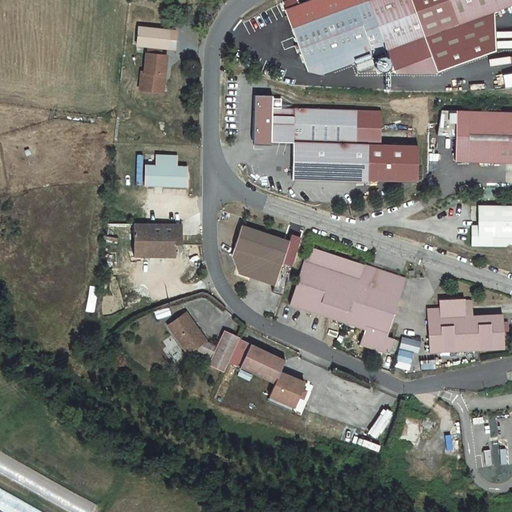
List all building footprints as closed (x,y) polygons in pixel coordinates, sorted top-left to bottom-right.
[(399,0),(319,0),(274,17),(296,78),(310,82),(344,70),(360,64),(376,58),(414,44),(399,0)] [(399,0),(414,44),(427,78),(486,58),(483,18),(506,10),(502,0),(399,0)] [(167,33),(131,29),(129,48),(135,49),(151,51),(165,53),(167,33)] [(414,44),(376,58),(384,80),(427,78),(414,44)] [(151,51),(135,49),(134,59),(150,61),(151,51)] [(154,61),(150,61),(134,59),(131,77),(128,77),(126,99),(145,101),(147,82),(151,82),(154,61)] [(360,64),(344,70),(346,77),(362,71),(360,64)] [(370,80),(372,80),(374,80),(376,79),(378,77),(379,75),(380,72),(379,69),(379,68),(377,66),(375,65),(374,64),(372,64),(371,64),(369,65),(367,66),(366,67),(365,68),(364,70),(364,71),(364,73),(364,74),(365,76),(366,77),(367,78),(368,79),(370,80)] [(246,101),(244,147),(263,148),(264,113),(265,105),(265,102),(246,101)] [(273,105),(265,105),(264,113),(273,114),(273,105)] [(273,114),(264,113),(263,148),(285,149),(283,186),(358,189),(358,187),(367,187),(369,152),(348,151),(349,117),(273,114)] [(370,117),(349,117),(348,151),(369,152),(370,117)] [(511,117),(447,117),(446,166),(511,167),(511,117)] [(372,152),(369,152),(367,187),(408,189),(409,152),(372,152)] [(169,158),(146,157),(146,167),(138,167),(138,188),(176,191),(177,169),(168,169),(169,158)] [(511,218),(467,217),(466,241),(459,241),(458,258),(493,258),(502,251),(503,251),(511,259),(511,218)] [(162,230),(124,228),(123,259),(160,263),(161,251),(169,252),(169,241),(161,241),(162,230)] [(170,231),(162,230),(161,241),(169,241),(170,231)] [(280,256),(232,241),(228,253),(222,270),(227,283),(231,284),(229,289),(252,297),(265,301),(273,278),(280,256)] [(396,293),(299,262),(280,320),(294,325),(329,336),(355,344),(350,360),(364,365),(375,368),(377,364),(381,365),(384,354),(377,352),(396,293)] [(282,281),(273,278),(265,301),(263,308),(272,311),(282,281)] [(158,309),(141,317),(144,325),(161,317),(158,309)] [(430,323),(418,324),(420,368),(495,364),(494,346),(499,345),(499,338),(493,338),(493,329),(463,331),(463,316),(460,315),(459,315),(455,315),(455,314),(430,315),(430,323)] [(219,388),(234,359),(217,351),(211,367),(202,363),(180,333),(161,345),(182,376),(185,373),(200,380),(196,389),(214,396),(219,388)] [(279,380),(234,359),(219,388),(265,408),(259,420),(283,431),(296,406),(271,395),(279,380)] [(383,407),(370,434),(379,438),(393,412),(383,407)] [(92,511),(95,507),(0,453),(0,476),(63,511),(92,511)] [(39,511),(0,490),(0,511),(39,511)]
